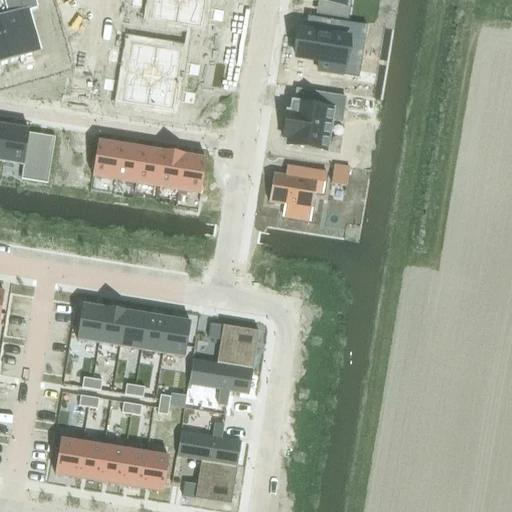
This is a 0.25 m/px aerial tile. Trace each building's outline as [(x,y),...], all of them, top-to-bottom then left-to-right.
[(0,0),(0,66),(41,55),(29,13),(39,10),(35,0),(0,0)] [(134,0),(133,7),(146,9),(147,0),(134,0)] [(154,0),(151,21),(177,25),(180,0),(154,0)] [(180,0),(177,25),(202,29),(206,0),(180,0)] [(303,0),(326,4),(324,15),(343,18),(346,0),(303,0)] [(213,9),(211,20),(223,22),(225,11),(213,9)] [(301,31),(296,59),(320,63),(318,72),(342,75),(358,78),(366,27),(331,21),(328,35),(305,31),(301,31)] [(132,44),(127,74),(153,78),(158,48),(132,44)] [(158,48),(153,78),(179,82),(183,53),(158,48)] [(111,51),(109,62),(122,64),(124,53),(111,51)] [(189,64),(187,74),(199,76),(201,66),(189,64)] [(127,74),(123,103),(148,107),(153,78),(127,74)] [(153,78),(148,107),(174,112),(179,82),(153,78)] [(106,80),(105,90),(117,92),(119,82),(106,80)] [(184,92),(182,103),(195,105),(197,94),(184,92)] [(326,152),(331,121),(341,123),(345,99),(305,92),(303,106),(293,104),(291,114),(287,114),(283,139),(287,140),(286,145),(326,152)] [(7,128),(2,163),(23,166),(28,134),(29,131),(7,128)] [(23,166),(21,180),(47,185),(55,138),(28,134),(23,166)] [(98,143),(92,178),(113,181),(119,146),(98,143)] [(119,146),(113,181),(135,185),(140,149),(119,146)] [(140,149),(135,185),(156,188),(162,153),(140,149)] [(162,153),(156,188),(179,192),(184,157),(184,156),(162,152),(162,153)] [(184,157),(179,192),(200,195),(206,160),(184,157)] [(273,179),(269,203),(285,205),(284,211),(301,213),(302,207),(313,209),(315,192),(323,193),(326,172),(286,166),(284,181),(273,179)] [(334,167),(331,184),(346,187),(349,169),(334,167)] [(82,306),(76,344),(98,348),(104,310),(82,306)] [(104,310),(98,348),(119,351),(125,313),(104,310)] [(125,313),(119,351),(141,355),(147,316),(125,313)] [(147,316),(141,355),(162,358),(168,320),(147,316)] [(168,320),(162,358),(184,362),(190,323),(168,320)] [(212,325),(210,339),(222,341),(218,365),(254,371),(261,333),(212,325)] [(194,362),(190,386),(221,391),(219,405),(228,407),(231,393),(250,396),(254,371),(218,365),(194,362)] [(83,379),(82,389),(91,391),(93,380),(83,379)] [(93,380),(91,391),(100,392),(102,382),(93,380)] [(126,386),(124,396),(134,398),(135,387),(126,386)] [(135,387),(134,398),(143,399),(144,389),(135,387)] [(80,397),(79,407),(88,409),(90,399),(80,397)] [(160,397),(159,406),(169,407),(170,398),(160,397)] [(90,399),(88,409),(97,410),(99,400),(90,399)] [(123,404),(122,414),(131,416),(132,406),(123,404)] [(132,406),(131,416),(140,417),(141,407),(132,406)] [(159,406),(157,415),(167,417),(169,407),(159,406)] [(182,434),(178,458),(202,462),(239,468),(243,443),(223,440),(225,427),(216,425),(214,439),(182,434)] [(60,441),(55,476),(77,480),(82,444),(60,441)] [(82,444),(77,480),(98,483),(104,448),(82,444)] [(104,448),(98,483),(119,486),(125,451),(104,448)] [(125,451),(119,486),(141,490),(146,455),(125,451)] [(146,455),(141,490),(162,493),(168,458),(146,455)] [(187,485),(184,499),(233,507),(239,468),(202,462),(198,487),(187,485)]
